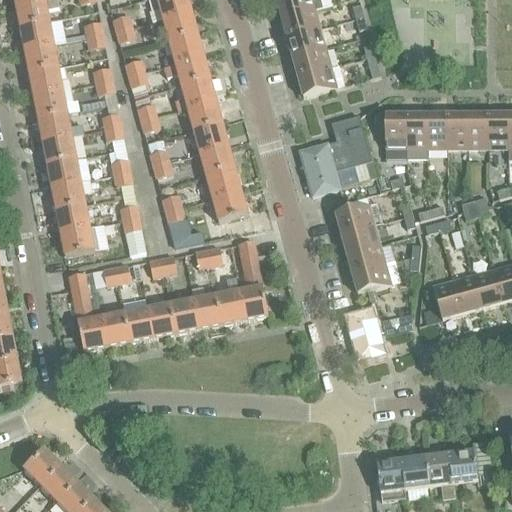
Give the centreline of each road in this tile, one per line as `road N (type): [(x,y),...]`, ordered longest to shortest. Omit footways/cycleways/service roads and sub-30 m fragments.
road 1 (residential): [(229,0),(345,414)]
road 2 (residential): [(56,409),(88,402),(345,414)]
road 3 (residential): [(18,211),(56,409)]
road 4 (residential): [(345,414),(511,393)]
road 5 (residential): [(56,409),(70,435),(150,511)]
